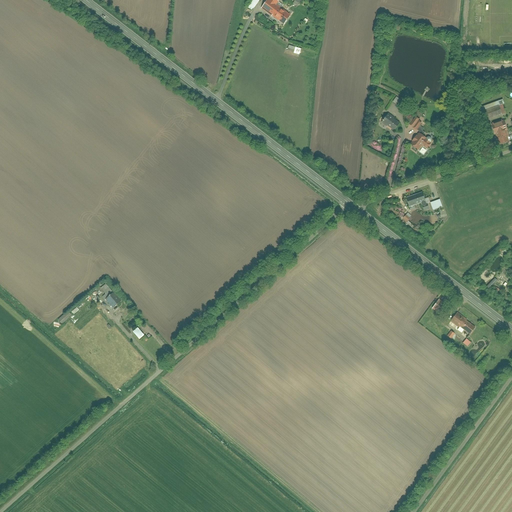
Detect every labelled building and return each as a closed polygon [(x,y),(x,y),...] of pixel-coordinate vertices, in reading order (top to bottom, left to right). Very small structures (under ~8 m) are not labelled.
[(271,0),(263,10),(287,28),(294,19),(280,8),(282,6),(276,1),(274,3),(271,0)] [(405,104),(396,100),(393,105),(402,109),(405,104)] [(500,113),(497,104),(480,110),(483,119),(500,113)] [(398,123),(385,112),(380,118),(393,129),(398,123)] [(502,121),(491,124),(497,143),(508,140),(505,129),(510,127),(511,131),(511,130),(511,120),(509,121),(503,124),(502,121)] [(435,142),(418,129),(420,126),(415,121),(410,127),(415,132),(411,137),(414,140),(410,146),(415,150),(419,145),(427,151),(435,142)] [(428,203),(426,199),(423,200),(420,193),(403,199),(406,208),(418,204),(420,210),(426,208),(425,204),(428,203)] [(439,201),(429,204),(431,212),(441,209),(439,201)] [(501,279),(497,283),(503,288),(507,284),(501,279)] [(111,308),(120,300),(105,283),(100,287),(106,294),(102,297),(111,308)] [(449,306),(436,297),(429,307),(441,317),(449,306)] [(476,326),(456,311),(449,320),(469,335),(476,326)] [(59,321),(62,324),(71,316),(68,313),(59,321)] [(452,333),(438,321),(433,327),(447,339),(452,333)] [(138,329),(134,333),(140,339),(144,335),(138,329)]
